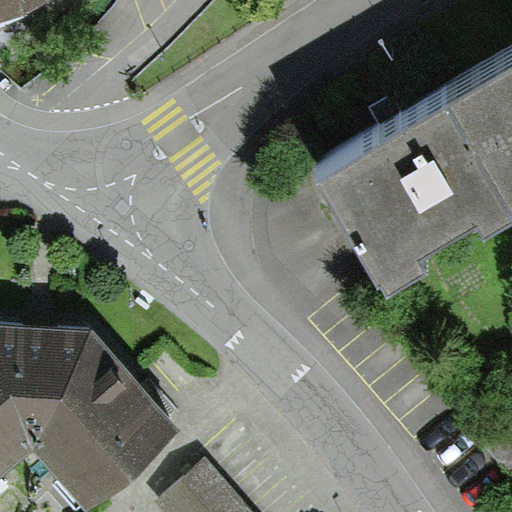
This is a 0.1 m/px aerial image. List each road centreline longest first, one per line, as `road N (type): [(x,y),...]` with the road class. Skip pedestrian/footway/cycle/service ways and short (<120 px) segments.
road 1 (residential): [(401,511),(365,459),(274,359),(98,220)]
road 2 (residential): [(98,220),(133,174),(178,137),(375,0)]
